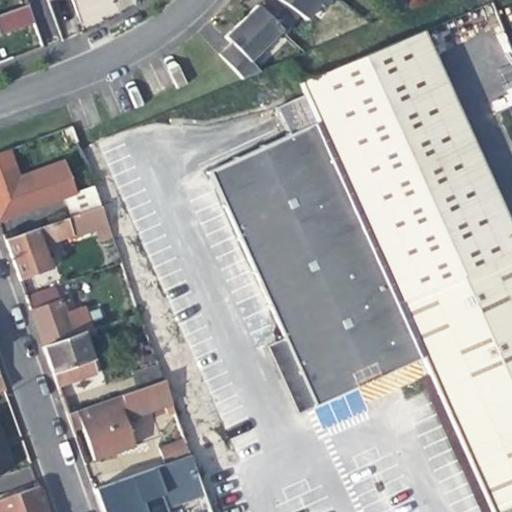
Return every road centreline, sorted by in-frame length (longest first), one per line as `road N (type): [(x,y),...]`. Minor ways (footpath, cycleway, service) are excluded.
road 1 (residential): [(0,315),(70,511)]
road 2 (residential): [(0,104),(145,31),(178,0)]
